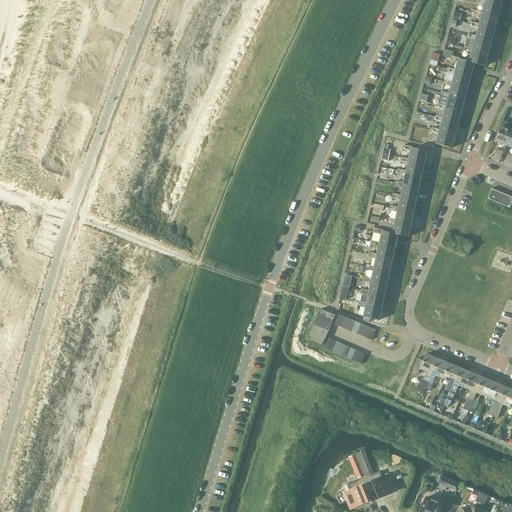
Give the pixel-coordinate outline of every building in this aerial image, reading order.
[(496,19),(500,7),(485,3),(485,1),(483,0),(477,0),(476,3),(484,5),(482,13),(482,15),(496,19)] [(481,17),(479,25),(478,27),(493,31),(496,19),(482,15),(482,13),(474,11),(473,15),(481,17)] [(478,30),(476,37),(475,39),(490,43),(493,31),(478,27),(479,25),(471,23),(470,27),(478,30)] [(473,49),(472,51),(487,55),(490,43),(475,39),(476,37),(468,35),(466,39),(475,41),(473,49)] [(483,67),(487,55),(472,51),(473,49),(464,46),(463,51),(471,53),(469,63),(474,64),(483,67)] [(456,70),(455,72),(470,76),(474,64),(469,63),(459,60),(459,59),(451,56),(450,61),(458,63),(456,70)] [(445,74),(444,80),(445,80),(453,83),(452,84),(467,88),(470,76),(455,72),(456,70),(447,68),(446,69),(445,74)] [(467,88),(452,84),(453,83),(445,80),(443,85),(451,87),(449,95),(449,96),(464,100),(467,88)] [(438,104),(446,106),(446,108),(460,112),(464,100),(449,96),(449,95),(440,92),(440,93),(439,97),(437,104),(438,104)] [(457,124),(460,112),(446,108),(446,106),(438,104),(437,109),(445,111),(443,118),(442,120),(457,124)] [(442,123),(440,130),(439,132),(454,136),(457,124),(442,120),(443,118),(435,116),(433,121),(442,123)] [(494,142),(505,146),(511,131),(511,129),(511,124),(503,121),(494,142)] [(438,135),(436,145),(451,149),(454,136),(439,132),(440,130),(432,128),(430,133),(438,135)] [(384,144),(382,154),(389,155),(390,150),(387,150),(388,145),(384,144)] [(403,150),(411,152),(409,159),(409,161),(424,164),(426,152),(412,149),(412,147),(404,146),(403,150)] [(496,149),(491,159),(499,162),(503,152),(496,149)] [(511,155),(507,154),(503,164),(510,167),(511,161),(511,155)] [(408,164),(407,171),(406,173),(421,176),(424,164),(409,161),(409,159),(401,157),(400,162),(408,164)] [(404,185),(418,189),(421,176),(406,173),(407,171),(399,170),(398,174),(406,176),(404,184),(404,185)] [(416,201),(418,189),(404,185),(404,184),(396,182),(395,186),(403,188),(402,196),(401,198),(416,201)] [(486,199),(492,202),(496,191),(491,189),(486,199)] [(502,193),(496,191),(492,202),(498,204),(502,193)] [(498,204),(503,207),(508,196),(502,193),(498,204)] [(400,200),(399,208),(398,210),(413,213),(416,201),(401,198),(402,196),(393,194),(392,199),(400,200)] [(509,209),(511,201),(511,197),(508,196),(503,207),(509,209)] [(411,225),(413,213),(398,210),(399,208),(391,206),(390,211),(398,212),(396,220),(396,222),(411,225)] [(411,225),(396,222),(396,220),(388,218),(387,223),(395,225),(393,234),(397,235),(408,237),(411,225)] [(382,235),(380,243),(380,244),(394,247),(397,235),(393,234),(382,232),(383,231),(375,229),(374,233),(382,235)] [(377,255),(377,256),(391,260),(394,247),(380,244),(380,243),(372,241),(371,245),(379,247),(377,255)] [(389,272),(391,260),(377,256),(377,255),(369,253),(368,258),(376,260),(375,267),(374,269),(389,272)] [(372,279),(372,281),(386,284),(389,272),(374,269),(375,267),(367,265),(366,270),(374,271),(372,279)] [(384,296),(386,284),(372,281),(372,279),(364,277),(363,282),(371,283),(369,291),(369,293),(384,296)] [(368,296),(367,304),(366,305),(381,308),(384,296),(369,293),(369,291),(361,289),(360,294),(368,296)] [(381,308),(366,305),(367,304),(359,302),(358,306),(366,308),(364,317),(363,317),(362,321),(368,322),(369,318),(378,321),(381,308)] [(334,316),(320,309),(313,324),(328,330),(331,323),(334,316)] [(335,313),(334,316),(331,323),(336,326),(340,316),(335,313)] [(345,318),(340,316),(336,326),(341,328),(345,318)] [(350,320),(345,318),(341,328),(346,330),(350,320)] [(350,320),(346,330),(351,332),(356,322),(350,320)] [(351,332),(356,334),(360,324),(356,322),(351,332)] [(307,339),(322,345),(325,338),(328,330),(313,324),(307,339)] [(360,324),(356,334),(361,336),(365,326),(360,324)] [(361,336),(366,338),(370,328),(365,326),(361,336)] [(366,338),(370,340),(371,341),(375,331),(370,328),(366,338)] [(321,348),(326,350),(330,340),(325,338),(322,345),(321,348)] [(326,350),(331,352),(335,342),(330,340),(326,350)] [(340,344),(335,342),(331,352),(336,354),(340,344)] [(345,346),(340,344),(336,354),(341,356),(345,346)] [(341,356),(346,358),(350,348),(345,346),(341,356)] [(355,351),(350,348),(346,358),(351,360),(355,351)] [(360,353),(355,351),(351,360),(356,363),(360,353)] [(360,353),(356,363),(361,365),(365,355),(360,353)] [(428,382),(437,360),(426,355),(423,361),(417,359),(412,371),(418,374),(420,370),(426,372),(423,380),(420,379),(415,391),(422,394),(424,388),(427,382),(428,382)] [(442,379),(449,364),(437,360),(428,382),(427,382),(424,388),(429,390),(433,380),(435,376),(442,379)] [(446,402),(460,369),(449,364),(442,379),(448,381),(445,390),(440,401),(446,402)] [(465,388),(471,374),(460,369),(446,402),(449,404),(451,400),(452,400),(458,385),(465,388)] [(476,393),(482,378),(471,374),(465,388),(470,391),(467,399),(463,410),(468,412),(470,407),(476,393)] [(487,398),(494,383),(482,378),(476,393),(470,407),(474,409),(480,395),(487,398)] [(493,417),(499,403),(505,388),(494,383),(487,398),(493,400),(490,408),(487,414),(493,417)] [(511,390),(505,388),(499,403),(493,417),(497,418),(500,412),(499,412),(502,404),(510,407),(511,402),(511,390)] [(359,469),(365,467),(359,453),(354,455),(359,467),(359,469)] [(359,467),(353,470),(356,478),(362,475),(359,469),(359,467)] [(378,472),(363,478),(370,495),(375,492),(377,498),(394,492),(387,475),(381,478),(378,472)] [(363,478),(347,485),(350,490),(343,493),(350,510),(366,503),(364,497),(370,495),(363,478)] [(459,485),(451,482),(448,488),(456,491),(459,485)] [(478,493),(474,501),(483,504),(486,496),(478,493)] [(419,511),(438,511),(439,511),(447,511),(453,500),(445,497),(441,505),(426,499),(426,498),(425,498),(425,499),(419,511)]
